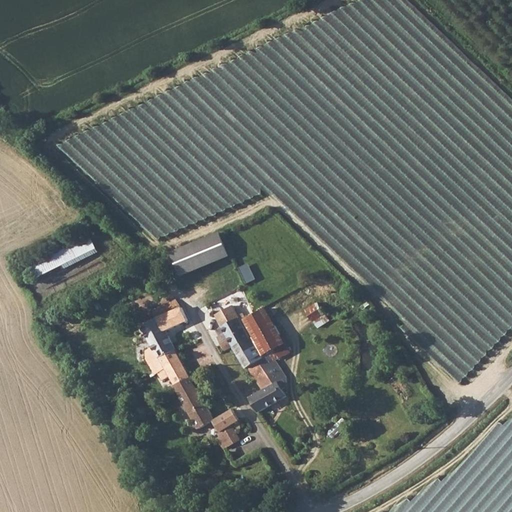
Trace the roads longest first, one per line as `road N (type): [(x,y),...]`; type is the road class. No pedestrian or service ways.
road 1 (unclassified): [(511,374),(398,475),(328,511)]
road 2 (residential): [(194,315),(314,511)]
